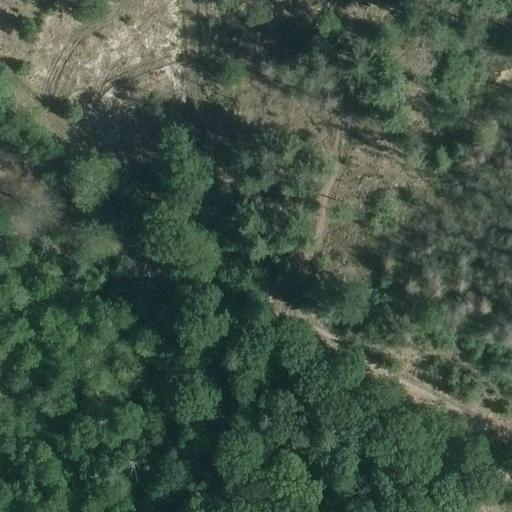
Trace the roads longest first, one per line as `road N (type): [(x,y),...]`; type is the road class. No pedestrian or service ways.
road 1 (track): [(207,251),(0,65)]
road 2 (track): [(227,511),(207,251)]
road 3 (track): [(489,427),(322,335)]
road 4 (track): [(322,335),(207,251)]
